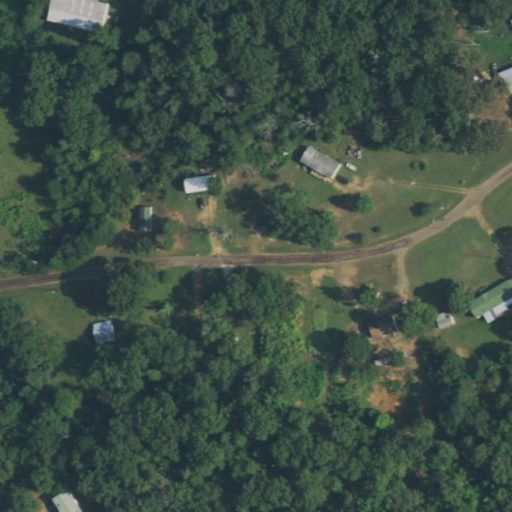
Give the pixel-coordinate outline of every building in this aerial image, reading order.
[(55,0),(50,22),(103,33),(110,3),(94,0),(55,0)] [(336,179),(343,163),(309,147),(302,164),(336,179)] [(190,195),(219,189),(216,175),(187,181),(190,195)] [(153,208),(142,208),(142,233),(152,233),(153,208)] [(511,279),(471,303),(481,320),(487,316),(490,322),(511,309),(511,279)] [(372,322),(377,340),(401,333),(396,315),(372,322)] [(99,345),(117,341),(112,321),(94,325),(99,345)] [(56,499),(63,511),(84,511),(72,490),(56,499)]
